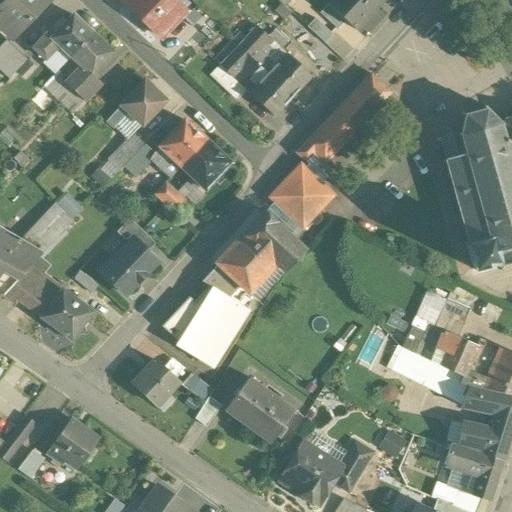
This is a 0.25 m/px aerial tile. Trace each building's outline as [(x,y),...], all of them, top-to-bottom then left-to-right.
[(5,0),(0,6),(0,19),(15,34),(48,0),(5,0)] [(170,0),(121,0),(120,2),(160,40),(185,13),(170,0)] [(332,0),(328,6),(345,22),(355,31),(383,0),(332,0)] [(384,10),(392,1),(396,4),(399,0),(388,0),(381,8),(384,10)] [(281,4),(274,11),(284,21),(290,13),(284,7),(281,4)] [(328,6),(327,6),(319,15),(337,31),(345,22),(328,6)] [(92,35),(72,16),(64,25),(51,39),(58,47),(70,58),(92,35)] [(58,20),(32,49),(44,60),(45,61),(58,47),(51,39),(50,39),(64,25),(58,20)] [(332,36),(314,20),(307,28),(324,44),(332,36)] [(246,40),(239,47),(250,58),(268,39),(267,38),(267,37),(257,28),(246,40)] [(290,43),(275,29),(267,37),(267,38),(268,39),(282,52),(290,43)] [(246,40),(239,33),(232,40),(239,47),(246,40)] [(92,35),(70,58),(79,66),(79,67),(89,76),(90,76),(91,75),(112,53),(92,35)] [(282,52),(268,39),(250,58),(268,75),(286,55),(282,52)] [(26,59),(6,40),(0,45),(0,71),(8,79),(26,59)] [(232,40),(213,61),(220,67),(239,47),(232,40)] [(239,47),(220,67),(232,78),(250,58),(239,47)] [(309,78),(286,55),(268,75),(291,98),(299,91),(298,90),(309,78)] [(250,58),(232,78),(246,91),(245,91),(249,95),(268,75),(250,58)] [(44,60),(27,78),(41,91),(43,88),(42,88),(47,83),(58,72),(49,64),(42,64),(45,61),(44,60)] [(79,66),(66,80),(69,83),(69,84),(76,90),(89,76),(79,67),(79,66)] [(232,78),(220,67),(211,77),(236,101),(245,91),(246,91),(232,78)] [(91,75),(90,76),(89,76),(76,90),(69,84),(67,86),(83,101),(100,84),(91,75)] [(291,98),(268,75),(249,95),(272,117),(284,105),(284,106),(291,98)] [(389,93),(369,75),(363,81),(383,100),(389,93)] [(363,81),(296,154),(305,163),(325,143),(335,153),(383,100),(363,81)] [(164,102),(143,82),(121,106),(128,113),(142,125),(164,102)] [(83,101),(67,86),(60,94),(47,83),(42,88),(43,88),(55,100),(71,114),(83,101)] [(121,106),(106,122),(113,128),(114,128),(128,113),(121,106)] [(497,125),(482,113),(483,109),(481,108),(480,113),(465,117),(462,114),(460,115),(463,119),(459,135),(449,133),(448,130),(446,131),(447,134),(440,142),(437,141),(436,143),(439,144),(444,161),(440,163),(440,165),(445,164),(452,188),(447,189),(448,192),(453,191),(460,215),(455,216),(456,219),(460,217),(467,242),(463,243),(463,246),(465,245),(465,246),(464,247),(471,270),(495,263),(496,267),(498,266),(499,271),(502,270),(501,265),(511,262),(511,115),(506,117),(506,116),(503,117),(503,118),(502,118),(503,123),(497,125)] [(142,125),(128,113),(114,128),(127,139),(132,134),(133,135),(142,125)] [(184,121),(159,147),(159,148),(165,154),(180,168),(205,141),(184,121)] [(127,139),(107,160),(119,172),(124,167),(144,145),(133,135),(132,134),(127,139)] [(229,164),(205,141),(180,168),(191,178),(204,191),(214,181),(219,186),(226,178),(221,173),(229,164)] [(300,163),(266,198),(272,204),(263,213),(288,236),(296,227),(301,232),(335,196),(321,184),(331,173),(323,165),(335,153),(325,143),(305,163),(307,165),(305,168),(300,163)] [(144,145),(124,167),(135,177),(150,161),(149,160),(153,154),(144,145)] [(159,148),(153,154),(149,160),(150,161),(155,165),(165,154),(159,148)] [(180,168),(165,154),(155,165),(170,179),(180,168)] [(191,178),(176,194),(189,207),(204,191),(191,178)] [(176,194),(164,183),(153,195),(178,218),(189,207),(176,194)] [(67,194),(34,223),(49,240),(82,211),(67,194)] [(288,236),(263,213),(215,264),(217,266),(249,294),(275,265),(285,275),(304,252),(288,236)] [(155,244),(128,219),(115,233),(127,244),(132,239),(146,253),(155,244)] [(8,242),(0,236),(0,261),(5,266),(20,276),(30,267),(32,264),(9,247),(8,242)] [(146,253),(132,239),(127,244),(100,273),(124,296),(136,283),(137,284),(145,276),(144,275),(156,262),(146,253)] [(5,266),(0,274),(0,295),(2,296),(20,276),(5,266)] [(249,294),(217,266),(201,283),(207,288),(194,303),(188,298),(162,327),(179,345),(177,347),(210,368),(253,299),(249,294)] [(61,290),(30,267),(20,276),(2,296),(14,305),(17,301),(40,319),(41,318),(61,290)] [(77,281),(90,294),(97,286),(84,274),(77,281)] [(69,296),(61,290),(41,318),(61,333),(60,335),(70,342),(77,333),(76,332),(80,327),(84,331),(90,324),(85,320),(91,313),(82,306),(85,302),(72,293),(69,296)] [(468,311),(445,300),(433,328),(443,332),(457,338),(468,311)] [(423,332),(411,327),(401,348),(414,354),(421,358),(430,362),(443,332),(433,328),(427,325),(423,332)] [(457,338),(443,332),(430,362),(436,365),(448,370),(463,377),(476,346),(457,338)] [(362,353),(373,359),(383,338),(372,333),(362,353)] [(483,342),(480,349),(476,348),(476,347),(476,346),(463,377),(460,383),(469,385),(483,388),(499,349),(483,342)] [(511,354),(499,349),(483,388),(511,395),(511,354)] [(421,358),(414,354),(409,374),(427,382),(436,365),(430,362),(421,358)] [(178,383),(155,361),(132,384),(155,407),(178,383)] [(436,365),(427,382),(439,388),(444,378),(448,370),(436,365)] [(463,377),(448,370),(444,378),(459,385),(460,383),(463,377)] [(192,375),(182,387),(202,403),(212,391),(192,375)] [(292,413),(247,380),(222,413),(267,446),(292,413)] [(511,395),(483,388),(469,385),(462,406),(494,415),(489,431),(509,437),(511,427),(511,395)] [(219,408),(207,400),(194,421),(203,428),(219,408)] [(25,417),(0,449),(0,458),(7,463),(36,425),(25,417)] [(96,440),(68,420),(45,453),(60,464),(64,459),(76,468),(96,440)] [(509,437),(489,431),(462,425),(457,447),(484,456),(501,461),(509,437)] [(404,444),(388,434),(379,449),(395,459),(404,444)] [(369,453),(353,443),(339,466),(340,467),(331,481),(347,491),(370,454),(369,453)] [(445,449),(435,445),(432,454),(442,457),(445,449)] [(457,447),(450,445),(443,465),(452,468),(471,474),(466,489),(473,491),(484,456),(457,447)] [(339,466),(306,446),(299,448),(279,480),(317,504),(331,481),(340,467),(339,466)] [(30,453),(17,470),(28,479),(41,460),(30,453)] [(501,461),(484,456),(473,491),(471,496),(480,499),(489,502),(501,461)] [(471,474),(452,468),(446,486),(457,491),(451,506),(464,511),(474,511),(480,499),(471,496),(473,491),(466,489),(471,474)] [(446,486),(436,483),(430,499),(439,501),(451,506),(457,491),(446,486)] [(172,498),(157,487),(138,511),(180,511),(183,509),(170,500),(172,498)] [(402,504),(374,491),(365,511),(366,511),(399,511),(402,504)] [(124,511),(136,511),(144,503),(136,497),(124,511)] [(344,500),(335,511),(362,511),(364,510),(344,500)]
